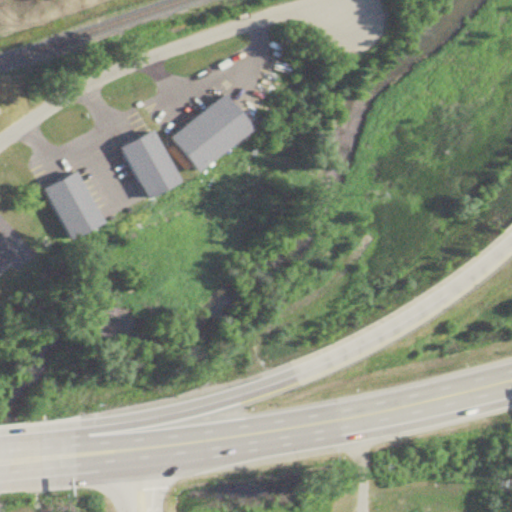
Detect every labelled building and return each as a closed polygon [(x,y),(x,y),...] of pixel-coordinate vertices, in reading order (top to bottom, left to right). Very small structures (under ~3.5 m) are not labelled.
[(50,14),(53,1),(50,0),(37,0),(35,10),(50,14)] [(92,0),(66,0),(66,2),(91,8),(92,0)] [(47,20),(0,10),(0,29),(43,38),(47,20)] [(162,132),(216,93),(242,129),(188,169),(162,132)] [(112,150),(145,133),(171,184),(139,201),(112,150)] [(38,186),(66,171),(94,224),(66,239),(38,186)]
